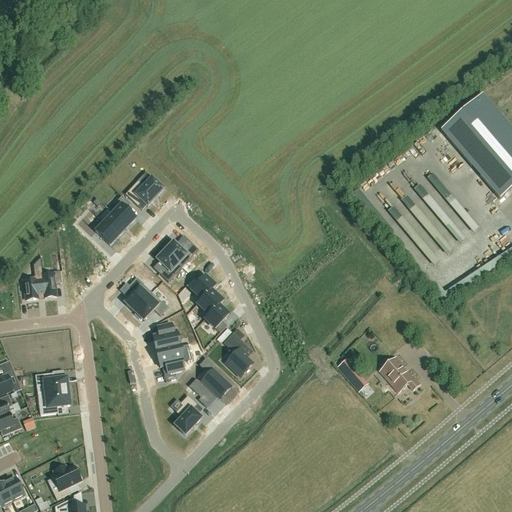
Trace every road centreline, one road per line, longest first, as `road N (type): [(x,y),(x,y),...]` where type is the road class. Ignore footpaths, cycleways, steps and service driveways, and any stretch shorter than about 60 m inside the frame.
road 1 (residential): [(182,469),(273,369),(221,254),(175,210),(91,302)]
road 2 (primary): [(360,511),(511,384)]
road 3 (residential): [(182,469),(153,438),(130,341),(91,302)]
road 4 (residential): [(81,317),(106,511)]
